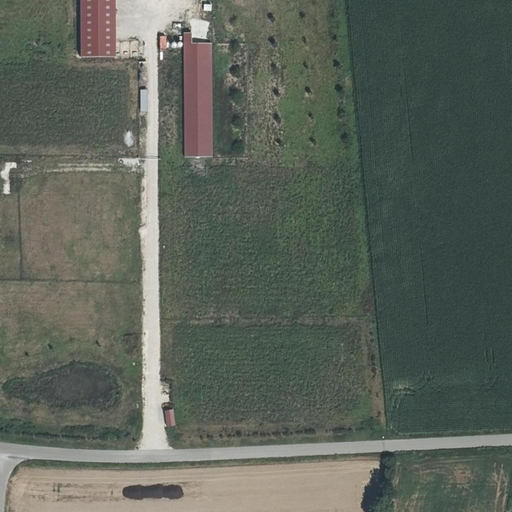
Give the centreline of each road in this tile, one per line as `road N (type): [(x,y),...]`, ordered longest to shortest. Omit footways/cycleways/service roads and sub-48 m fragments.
road 1 (unclassified): [(511,440),(3,453)]
road 2 (track): [(156,455),(152,0)]
